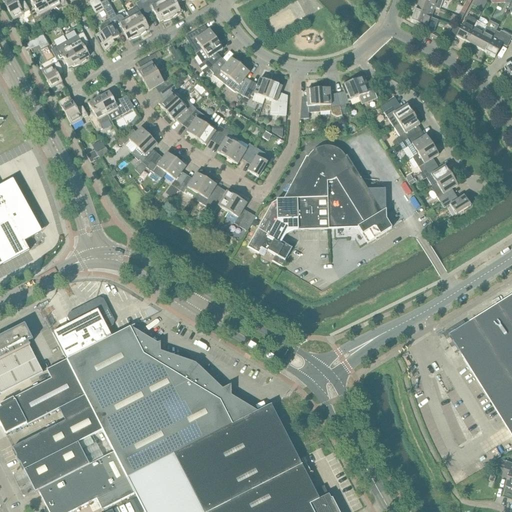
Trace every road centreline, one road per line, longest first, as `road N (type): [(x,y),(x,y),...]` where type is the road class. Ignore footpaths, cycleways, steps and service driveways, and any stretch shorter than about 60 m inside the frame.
road 1 (residential): [(298,68),(291,146),(261,190),(166,123),(108,67)]
road 2 (tertiary): [(317,365),(152,263),(104,250)]
road 3 (tertiary): [(104,263),(140,274),(301,377)]
road 4 (residential): [(489,190),(423,101),(355,57)]
road 5 (tertiary): [(82,212),(0,46)]
road 6 (tertiary): [(367,343),(511,257)]
road 7 (residential): [(511,124),(483,81),(387,27)]
road 8 (residential): [(108,67),(221,7)]
